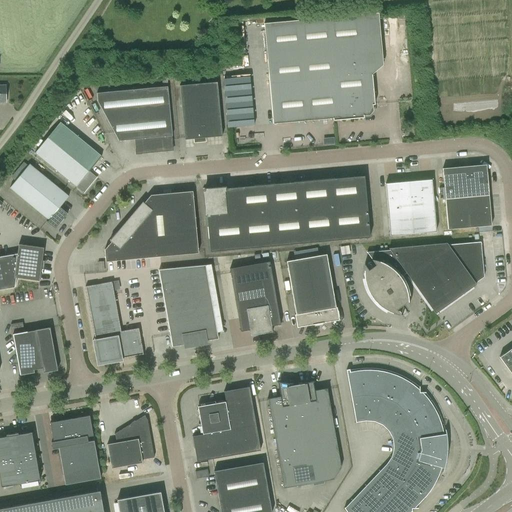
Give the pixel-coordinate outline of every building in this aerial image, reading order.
[(378,13),(264,23),(273,124),(333,118),(333,120),(364,118),(364,115),(370,115),(373,111),(372,105),(375,105),(372,74),(383,65),(378,13)] [(222,78),(225,127),(253,125),(250,76),(222,78)] [(222,136),(217,82),(168,86),(172,136),(171,136),(172,141),(193,139),(194,143),(206,142),(206,138),(222,136)] [(173,150),(172,141),(171,136),(172,136),(168,86),(97,93),(98,101),(119,141),(135,139),(136,150),(140,153),(173,150)] [(90,170),(102,156),(60,122),(35,153),(84,193),(98,177),(90,170)] [(67,213),(60,207),(69,196),(29,164),(10,188),(49,220),(47,222),(55,229),(67,213)] [(442,168),(445,200),(489,196),(487,180),(486,180),(485,172),(479,166),(471,167),(471,166),(442,168)] [(205,188),(203,188),(203,194),(204,194),(206,215),(210,252),(370,237),(364,176),(225,188),(205,190),(205,188)] [(390,236),(436,232),(432,180),(422,180),(395,182),(395,183),(385,184),(390,236)] [(106,261),(198,253),(193,191),(151,195),(105,250),(106,261)] [(492,226),(489,196),(445,200),(448,229),(492,226)] [(399,315),(401,315),(407,311),(408,309),(408,306),(408,304),(408,301),(408,299),(408,296),(408,295),(407,293),(407,292),(406,289),(405,287),(405,285),(404,283),(403,281),(402,280),(400,277),(406,273),(429,305),(435,314),(476,284),(475,283),(484,277),(481,242),(448,245),(447,243),(389,248),(390,250),(367,252),(376,265),(369,270),(364,264),(364,267),(364,269),(364,272),(364,274),(364,276),(364,279),(365,281),(365,284),(366,286),(367,288),(368,290),(369,293),(370,295),(371,297),(373,299),(374,301),(376,302),(378,304),(380,306),(381,307),(383,308),(385,310),(388,311),(390,312),(392,313),(394,314),(397,314),(399,315)] [(0,290),(15,287),(16,278),(39,281),(44,248),(19,244),(17,253),(0,256),(0,290)] [(318,248),(295,250),(296,257),(319,254),(318,248)] [(297,327),(339,320),(337,307),(336,307),(327,254),(287,261),(296,314),(295,314),(297,327)] [(271,326),(281,324),(270,262),(230,268),(241,331),(250,330),(251,336),(273,332),(271,326)] [(213,276),(207,275),(159,270),(172,347),(185,345),(185,347),(207,343),(206,341),(219,339),(217,332),(223,331),(213,276)] [(109,357),(110,357),(110,360),(143,354),(139,328),(121,331),(112,282),(85,286),(97,351),(101,351),(101,352),(102,353),(102,354),(103,355),(104,355),(104,356),(106,356),(107,357),(108,357),(109,357)] [(43,373),(58,370),(50,327),(13,334),(20,375),(35,373),(43,371),(43,373)] [(511,347),(499,357),(511,374),(511,347)] [(353,371),(350,372),(350,369),(346,370),(356,422),(357,422),(365,421),(374,421),(382,425),(389,431),(393,439),(394,448),(392,456),(387,464),(345,507),(348,511),(410,511),(424,498),(427,494),(429,492),(431,489),(433,486),(435,484),(436,482),(437,479),(438,477),(439,475),(440,472),(443,472),(444,468),(445,465),(445,464),(446,462),(446,459),(447,458),(447,455),(447,452),(447,450),(447,449),(447,446),(447,443),(447,441),(447,438),(447,435),(446,432),(446,429),(443,430),(442,427),(442,425),(441,422),(440,420),(439,418),(438,415),(437,413),(436,411),(435,409),(434,407),(432,405),(431,402),(429,400),(428,398),(426,396),(425,395),(421,391),(419,389),(416,386),(414,385),(409,382),(407,380),(403,378),(398,376),(395,375),(390,373),(387,372),(384,371),(381,371),(377,370),(372,370),(369,370),(365,370),(362,370),(358,370),(353,371)] [(314,390),(313,381),(310,382),(306,383),(301,383),(296,383),(292,383),(288,383),(286,383),(281,382),(277,382),(278,382),(280,396),(268,399),(284,488),(333,479),(341,467),(327,388),(314,390)] [(261,450),(249,387),(224,391),(226,401),(198,406),(202,434),(192,436),(197,462),(261,450)] [(65,485),(101,478),(94,440),(88,441),(87,437),(93,436),(90,415),(50,423),(54,442),(51,442),(53,449),(59,447),(65,485)] [(153,458),(154,458),(147,420),(145,415),(114,434),(115,434),(117,442),(107,444),(111,468),(143,463),(142,459),(153,457),(153,458)] [(34,486),(33,481),(40,480),(32,432),(18,434),(18,433),(6,435),(6,436),(0,437),(0,478),(1,487),(17,484),(17,489),(34,486)] [(214,471),(221,511),(271,511),(263,462),(214,471)] [(196,479),(209,476),(207,469),(195,472),(196,479)] [(103,511),(100,491),(0,508),(0,511),(103,511)] [(164,511),(160,492),(117,500),(119,511),(164,511)]
